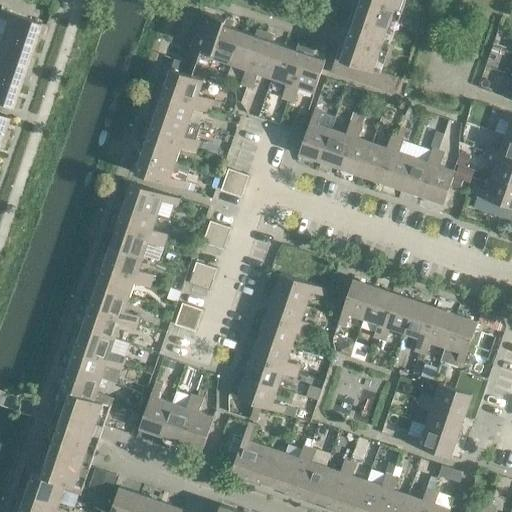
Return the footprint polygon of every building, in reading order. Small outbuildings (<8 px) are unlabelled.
[(355,0),(345,30),(330,25),(326,36),(341,41),(331,72),(392,93),(398,76),(375,68),(379,56),(389,59),(395,44),(384,41),(393,15),(404,18),(409,4),(398,0),(397,0),(355,0)] [(0,17),(5,19),(0,33),(33,44),(37,33),(42,35),(46,25),(0,8),(0,17)] [(200,53),(211,57),(224,19),(203,12),(187,59),(197,62),(200,53)] [(233,22),(224,19),(211,57),(232,64),(243,31),(231,27),(233,22)] [(255,35),(243,31),(232,64),(246,69),(242,83),(248,86),(266,33),(257,30),(255,35)] [(33,44),(0,33),(0,55),(31,67),(34,58),(29,56),(33,44)] [(274,36),(266,33),(248,86),(254,88),(259,73),(274,78),(284,45),(272,41),(274,36)] [(296,49),(284,45),(274,78),(287,82),(282,97),(288,99),(306,47),(298,44),(296,49)] [(315,49),(306,47),(288,99),(294,101),(299,86),(314,91),(312,97),(313,97),(326,59),(313,55),(315,49)] [(31,67),(0,55),(0,78),(19,85),(23,74),(28,76),(31,67)] [(176,59),(172,69),(171,68),(167,81),(162,80),(159,88),(212,106),(214,100),(199,94),(204,79),(193,75),(196,66),(176,59)] [(19,85),(0,78),(0,102),(17,108),(20,98),(15,96),(19,85)] [(212,106),(159,88),(156,96),(161,98),(157,110),(190,121),(194,107),(210,112),(212,106)] [(322,111),(315,108),(299,153),(321,161),(331,129),(317,124),(322,111)] [(201,125),(190,121),(157,110),(153,122),(148,121),(145,129),(198,147),(200,141),(196,140),(201,125)] [(511,114),(500,110),(497,117),(510,122),(506,136),(511,138),(511,114)] [(8,116),(0,112),(0,137),(6,140),(9,130),(3,128),(8,116)] [(346,134),(331,129),(321,161),(341,168),(356,122),(350,120),(346,134)] [(362,125),(356,122),(341,168),(361,175),(372,143),(358,138),(362,125)] [(198,147),(145,129),(142,138),(147,140),(143,151),(176,163),(180,148),(195,153),(198,147)] [(387,148),(372,143),(361,175),(382,182),(398,137),(391,134),(387,148)] [(511,138),(506,136),(501,150),(488,146),(485,152),(511,160),(511,138)] [(404,139),(398,137),(382,182),(402,189),(413,157),(399,152),(404,139)] [(207,143),(200,141),(198,147),(205,149),(207,143)] [(427,161),(413,157),(402,189),(423,196),(438,150),(432,148),(427,161)] [(445,153),(438,150),(423,196),(444,203),(455,171),(440,166),(445,153)] [(176,163),(143,151),(139,163),(134,161),(130,171),(183,189),(186,182),(171,177),(176,163)] [(511,160),(485,152),(483,158),(497,163),(492,177),(511,183),(511,160)] [(458,165),(468,168),(472,156),(463,153),(458,165)] [(475,172),(458,166),(454,177),(465,181),(471,183),(475,172)] [(249,176),(229,169),(225,179),(246,186),(249,176)] [(465,181),(454,177),(451,186),(462,190),(465,181)] [(511,183),(492,177),(487,191),(474,187),(471,194),(511,207),(511,183)] [(246,186),(225,179),(221,190),(242,197),(246,186)] [(180,199),(127,180),(123,190),(129,192),(125,204),(157,215),(162,201),(177,206),(180,199)] [(183,189),(192,192),(195,185),(186,182),(183,189)] [(157,215),(125,204),(121,216),(115,214),(112,222),(165,241),(168,235),(152,229),(157,215)] [(231,228),(211,221),(207,232),(228,238),(231,228)] [(165,241),(112,222),(110,231),(115,233),(111,245),(143,256),(148,242),(163,247),(165,241)] [(228,238),(207,232),(204,242),(224,249),(228,238)] [(143,256),(111,245),(107,257),(101,255),(99,263),(152,282),(154,276),(138,271),(143,256)] [(217,269),(197,262),(193,273),(214,280),(217,269)] [(152,282),(99,263),(96,272),(101,274),(97,286),(129,297),(134,283),(149,288),(152,282)] [(214,280),(193,273),(189,284),(210,291),(214,280)] [(281,273),(273,295),(306,306),(311,291),(324,296),(326,288),(281,273)] [(350,314),(364,319),(375,286),(353,278),(337,324),(345,327),(350,314)] [(129,297),(97,286),(93,298),(87,296),(85,305),(138,323),(140,317),(124,312),(129,297)] [(395,293),(375,286),(364,319),(378,323),(373,336),(380,339),(395,293)] [(416,300),(395,293),(380,339),(386,341),(390,328),(405,332),(416,300)] [(306,306),(273,295),(267,315),(312,330),(314,324),(301,320),(306,306)] [(436,307),(416,300),(405,332),(419,337),(414,350),(420,352),(436,307)] [(203,310),(183,303),(179,314),(200,321),(203,310)] [(138,323),(85,305),(82,313),(87,315),(83,327),(115,339),(120,324),(136,330),(138,323)] [(457,314),(436,307),(420,352),(427,355),(431,341),(446,346),(457,314)] [(200,321),(179,314),(175,325),(196,332),(200,321)] [(478,322),(457,314),(446,346),(460,351),(455,365),(463,367),(478,322)] [(487,314),(483,325),(498,330),(502,319),(487,314)] [(312,330),(267,315),(260,335),(292,346),(297,332),(310,336),(312,330)] [(115,339),(83,327),(79,339),(74,337),(71,346),(124,364),(126,358),(110,353),(115,339)] [(292,346),(260,335),(253,356),(298,372),(300,365),(287,361),(292,346)] [(349,339),(344,342),(341,352),(351,355),(356,341),(349,339)] [(356,341),(352,355),(364,359),(369,346),(356,341)] [(124,364),(71,346),(68,354),(73,356),(69,368),(101,379),(106,365),(122,371),(124,364)] [(298,372),(253,356),(246,377),(278,387),(282,373),(296,378),(298,372)] [(162,367),(175,371),(178,363),(165,359),(162,367)] [(436,367),(424,363),(420,375),(432,379),(436,367)] [(101,379),(69,368),(65,380),(60,378),(57,387),(62,389),(111,406),(113,399),(97,393),(101,379)] [(278,387),(246,377),(238,398),(255,403),(250,419),(257,421),(263,406),(284,413),(286,406),(273,401),(278,387)] [(156,382),(144,416),(140,428),(161,435),(173,403),(158,398),(163,385),(156,382)] [(421,394),(419,400),(465,415),(472,394),(440,383),(435,398),(421,394)] [(111,406),(62,389),(54,410),(52,417),(50,423),(45,422),(41,435),(46,437),(42,449),(34,470),(84,487),(91,467),(102,433),(104,427),(111,406)] [(187,408),(173,403),(161,435),(182,442),(197,397),(192,395),(187,408)] [(203,399),(197,397),(182,442),(203,450),(217,412),(215,411),(213,416),(199,412),(203,399)] [(465,415),(419,400),(417,406),(430,411),(425,425),(458,436),(465,415)] [(133,412),(131,419),(136,421),(139,414),(133,412)] [(246,475),(244,481),(252,484),(265,446),(251,441),(256,425),(249,422),(233,470),(246,475)] [(458,436),(425,425),(420,439),(407,434),(405,441),(451,457),(458,436)] [(286,453),(265,446),(252,484),(261,486),(263,481),(275,485),(286,453)] [(300,457),(286,453),(275,485),(287,489),(285,494),(293,497),(310,448),(304,446),(300,457)] [(317,450),(310,448),(293,497),(302,500),(304,495),(316,499),(327,467),(313,462),(317,450)] [(341,472),(327,467),(316,499),(327,502),(325,508),(334,511),(351,462),(345,460),(341,472)] [(357,464),(351,462),(334,511),(337,511),(342,511),(344,508),(355,511),(356,511),(368,481),(353,476),(357,464)] [(84,487),(34,470),(29,469),(26,478),(31,480),(27,491),(60,503),(77,508),(84,487)] [(97,469),(91,487),(112,494),(118,476),(97,469)] [(452,469),(448,479),(459,483),(462,472),(452,469)] [(382,486),(368,481),(356,511),(379,511),(393,476),(386,474),(382,486)] [(399,478),(393,476),(379,511),(402,511),(409,495),(395,490),(399,478)] [(135,511),(142,494),(120,487),(111,511),(135,511)] [(423,500),(409,495),(402,511),(425,511),(433,490),(426,488),(423,500)] [(440,492),(433,490),(425,511),(449,511),(453,502),(452,502),(450,508),(436,503),(440,492)] [(56,511),(60,503),(27,491),(24,503),(18,501),(15,509),(22,511),(56,511)] [(158,511),(162,501),(142,494),(135,511),(158,511)] [(181,511),(183,508),(162,501),(158,511),(181,511)] [(466,511),(467,508),(466,508),(464,511),(488,511),(490,505),(484,503),(480,511),(466,511)]
